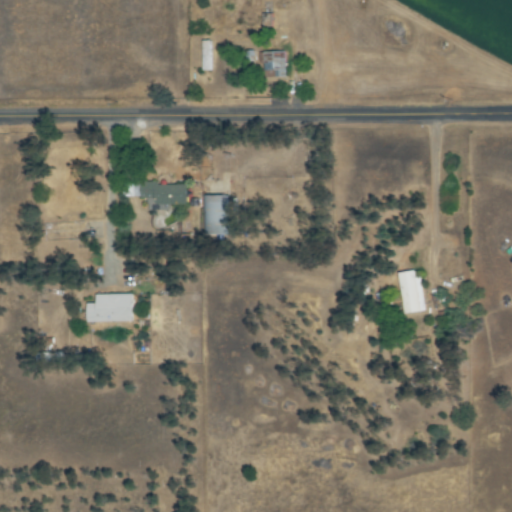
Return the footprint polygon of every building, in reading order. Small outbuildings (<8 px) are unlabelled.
[(285,51),(263,52),(264,81),(287,81),(285,51)] [(187,182),(127,185),(128,198),(148,197),(149,209),(188,207),(187,182)] [(202,196),(203,237),(227,236),(226,195),(202,196)] [(424,312),(420,271),(400,273),(403,313),(424,312)] [(96,295),(96,303),(87,303),(87,322),(132,321),(132,294),(96,295)]
